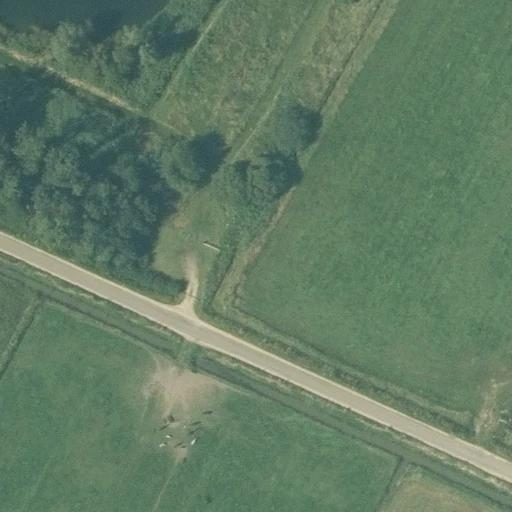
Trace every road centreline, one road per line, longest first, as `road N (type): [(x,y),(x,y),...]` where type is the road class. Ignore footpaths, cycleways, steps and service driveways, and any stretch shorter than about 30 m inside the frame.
road 1 (unclassified): [(511,475),(0,242)]
road 2 (track): [(0,52),(230,165),(327,0)]
